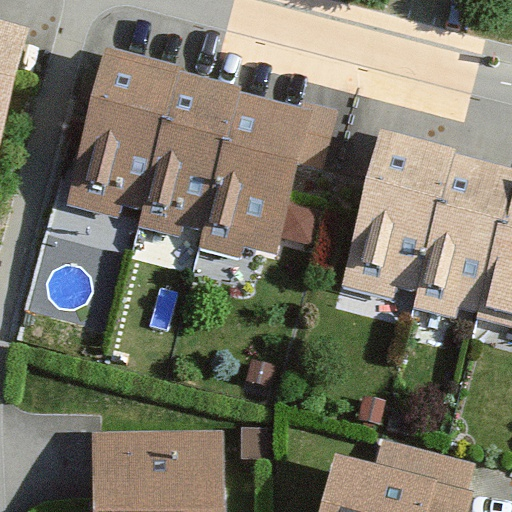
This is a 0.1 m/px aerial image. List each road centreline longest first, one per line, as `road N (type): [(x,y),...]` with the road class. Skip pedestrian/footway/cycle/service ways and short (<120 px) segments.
road 1 (residential): [(511,86),(198,0)]
road 2 (residential): [(0,308),(83,0)]
